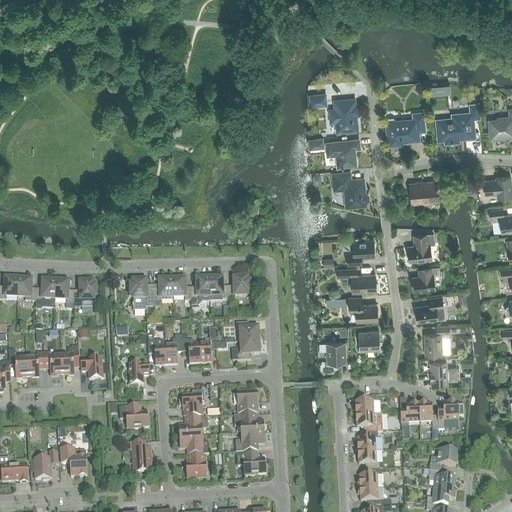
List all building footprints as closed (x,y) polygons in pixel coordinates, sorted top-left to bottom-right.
[(352,92),(359,84),(350,76),(343,84),(352,92)] [(310,96),(311,107),(327,105),(326,94),(310,96)] [(329,110),(331,123),(336,122),(337,132),(358,131),(357,119),(355,120),(355,116),(360,115),(359,104),(356,104),(355,99),(334,101),(335,109),(329,110)] [(438,140),(445,139),(446,142),(459,141),(458,137),(465,137),(465,138),(474,137),(473,119),(480,118),(478,104),(470,105),(470,113),(452,115),(453,119),(437,120),(438,140)] [(510,117),(498,118),(497,120),(489,121),(491,138),(511,136),(511,109),(509,109),(510,117)] [(388,122),(386,122),(389,146),(403,144),(402,142),(419,140),(418,132),(425,131),(424,112),(413,113),(413,119),(395,121),(395,119),(393,118),(389,118),(388,120),(388,122)] [(309,140),(309,148),(324,147),(323,138),(309,140)] [(338,166),(342,166),(342,168),(343,168),(343,166),(351,165),(351,166),(352,166),(357,166),(357,165),(357,159),(356,158),(355,158),(354,152),(355,151),(357,149),(358,149),(358,148),(359,148),(360,147),(359,140),(358,140),(351,140),(351,141),(340,142),(340,141),(326,143),(328,156),(337,155),(338,166)] [(363,190),(364,190),(364,189),(363,179),(350,180),(350,172),(333,174),(334,190),(345,189),(346,199),(345,200),(345,203),(346,204),(346,207),(366,205),(366,202),(367,202),(368,200),(368,196),(366,194),(363,194),(363,190)] [(485,194),(497,193),(497,198),(511,196),(511,193),(511,176),(496,178),(496,180),(484,181),(485,194)] [(427,183),(423,183),(423,182),(415,182),(415,183),(409,184),(411,204),(425,202),(425,205),(433,204),(432,200),(438,199),(437,187),(438,187),(437,181),(427,182),(427,183)] [(500,221),(502,233),(511,231),(511,214),(504,216),(503,209),(489,211),(491,222),(500,221)] [(430,244),(435,244),(433,234),(427,234),(414,236),(414,243),(415,243),(416,246),(408,247),(410,262),(432,259),(430,244)] [(353,252),(347,253),(347,264),(361,263),(361,256),(374,256),(374,249),(374,248),(375,247),(375,246),(375,245),(375,244),(374,243),(374,242),(374,241),(361,241),(361,239),(360,239),(359,238),(357,238),(356,239),(355,239),(354,240),(354,242),(352,242),(353,252)] [(439,267),(425,269),(418,269),(419,276),(412,277),(414,291),(422,290),(422,291),(435,289),(434,279),(440,279),(439,267)] [(352,282),(349,283),(350,290),(352,291),(352,293),(376,291),(376,290),(378,288),(378,284),(376,283),(375,274),(357,275),(357,268),(337,270),(337,277),(351,276),(352,282)] [(511,268),(501,270),(503,282),(510,281),(511,292),(511,268)] [(234,288),(228,288),(228,300),(235,300),(235,297),(247,296),(247,293),(249,293),(249,283),(247,283),(247,279),(246,279),(244,277),(240,278),(238,279),(234,279),(234,288)] [(197,289),(191,289),(191,301),(198,301),(198,298),(210,297),(209,280),(207,278),(203,279),(201,280),(197,280),(197,289)] [(210,280),(209,280),(210,297),(221,297),(222,300),(228,300),(228,288),(222,288),(222,280),(217,280),(215,278),(212,278),(210,280)] [(6,297),(18,298),(19,281),(18,281),(16,279),(12,279),(10,280),(6,280),(6,288),(0,288),(0,300),(6,301),(6,297)] [(25,302),(36,303),(37,290),(30,290),(31,281),(26,281),(25,279),(21,279),(19,281),(18,298),(25,298),(25,302)] [(160,290),(153,290),(153,305),(154,305),(161,305),(161,302),(173,301),(173,298),(172,281),(171,281),(170,279),(166,279),(164,281),(160,281),(160,290)] [(173,281),(172,281),(173,298),(184,298),(184,301),(191,301),(191,289),(185,289),(185,281),(180,281),(178,279),(174,279),(173,281)] [(154,308),(154,305),(153,305),(153,290),(146,290),(145,282),(141,282),(139,280),(135,280),(134,282),(133,282),(133,286),(130,286),(131,296),(133,296),(133,302),(133,305),(132,305),(132,308),(133,308),(133,311),(146,310),(146,308),(154,308)] [(55,283),(53,281),(49,281),(48,282),(43,282),(43,290),(37,290),(36,303),(36,310),(40,310),(42,308),(54,309),(55,300),(56,283),(55,283)] [(66,304),(74,305),(74,292),(68,292),(68,283),(64,283),(62,281),(58,281),(56,283),(55,300),(67,301),(66,304)] [(74,292),(74,305),(74,309),(82,308),(81,301),(93,300),(93,297),(96,297),(96,287),(93,287),(93,283),(92,283),(90,282),(86,282),(85,284),(80,284),(80,292),(74,292)] [(348,298),(349,310),(356,310),(357,321),(378,320),(377,304),(363,305),(362,297),(348,298)] [(442,318),(444,316),(443,307),(442,297),(429,298),(430,305),(416,307),(418,322),(438,319),(442,318)] [(240,331),(241,342),(258,341),(258,340),(260,339),(259,335),(258,334),(257,329),(249,330),(249,323),(236,324),(237,331),(240,331)] [(437,333),(424,334),(425,355),(442,354),(449,354),(450,352),(449,337),(450,337),(449,326),(436,326),(437,333)] [(122,328),(116,328),(117,337),(128,336),(128,330),(122,331),(122,328)] [(359,340),(359,352),(380,350),(379,339),(379,330),(358,331),(359,340)] [(175,340),(174,340),(171,343),(171,346),(165,346),(166,366),(177,365),(177,353),(183,353),(182,337),(175,338),(175,340)] [(187,337),(182,337),(183,353),(189,353),(189,364),(200,364),(199,344),(193,344),(193,340),(188,341),(187,341),(187,337)] [(209,343),(199,344),(200,364),(211,363),(210,351),(216,351),(216,339),(209,339),(209,343)] [(166,366),(165,346),(165,342),(164,342),(163,342),(162,341),(157,342),(156,343),(148,343),(149,355),(155,355),(155,366),(166,366)] [(258,341),(241,342),(241,350),(232,351),(232,362),(251,361),(251,354),(259,354),(259,349),(260,348),(260,344),(258,342),(258,341)] [(338,363),(347,362),(346,341),(337,342),(326,343),(327,363),(338,363)] [(74,376),(73,370),(79,369),(78,347),(71,347),(71,349),(67,349),(68,355),(61,355),(62,376),(67,376),(74,376)] [(62,376),(61,355),(55,356),(55,350),(50,350),(50,353),(43,353),(45,370),(50,370),(51,377),(58,377),(58,376),(62,376)] [(9,351),(9,362),(10,367),(15,367),(16,380),(23,379),(23,378),(28,378),(26,358),(16,358),(15,351),(9,351)] [(37,357),(26,358),(28,378),(32,378),(32,379),(39,378),(39,371),(45,370),(43,353),(37,354),(37,357)] [(81,361),(82,373),(89,372),(89,380),(105,379),(103,379),(102,359),(81,361)] [(5,391),(5,384),(11,384),(10,367),(9,362),(3,363),(3,364),(0,363),(0,394),(3,394),(4,393),(4,391),(5,391)] [(446,362),(431,363),(431,373),(431,379),(432,378),(432,387),(447,386),(447,380),(450,380),(450,382),(458,381),(457,369),(449,369),(449,370),(446,370),(446,362)] [(128,385),(128,386),(144,385),(143,377),(149,377),(148,364),(129,366),(130,385),(128,385)] [(184,408),(185,417),(202,416),(202,410),(201,402),(204,402),(204,391),(192,392),(192,396),(182,397),(182,399),(181,400),(179,401),(179,407),(181,408),(184,408)] [(256,413),(255,403),(257,403),(256,392),(237,393),(238,407),(239,414),(256,413)] [(356,415),(356,416),(374,415),(373,402),(376,402),(376,396),(362,397),(362,403),(355,403),(355,408),(355,409),(354,410),(355,413),(355,414),(356,415)] [(458,407),(458,403),(455,404),(455,403),(454,403),(453,403),(449,403),(448,404),(447,404),(443,404),(443,409),(437,409),(438,417),(438,431),(444,430),(444,422),(459,421),(458,418),(463,418),(463,406),(458,407)] [(407,424),(419,423),(418,405),(417,405),(416,404),(412,405),(411,406),(410,406),(406,406),(406,413),(400,413),(401,427),(407,427),(407,424)] [(432,423),(432,431),(438,431),(438,417),(432,417),(431,405),(427,405),(426,405),(425,404),(421,404),(420,405),(419,405),(418,405),(419,423),(420,423),(420,424),(421,426),(422,427),(424,428),(426,427),(427,426),(427,424),(427,423),(432,423)] [(140,407),(119,408),(120,420),(126,420),(127,430),(140,429),(140,428),(149,428),(148,414),(140,414),(140,407)] [(363,434),(377,433),(383,433),(382,414),(374,415),(356,416),(356,417),(355,418),(355,422),(356,423),(356,424),(356,428),(363,428),(363,434)] [(257,415),(234,416),(234,428),(241,428),(241,434),(263,433),(263,422),(257,422),(257,415)] [(185,427),(179,427),(180,438),(202,437),(202,430),(208,429),(207,418),(184,419),(185,427)] [(263,433),(241,434),(242,441),(235,442),(236,453),(259,452),(258,445),(264,444),(263,433)] [(358,452),(358,453),(375,452),(375,439),(378,439),(377,433),(363,434),(364,440),(357,440),(357,445),(357,446),(356,446),(357,450),(357,451),(357,452),(358,452)] [(225,435),(225,444),(234,444),(234,435),(225,435)] [(202,437),(180,438),(180,449),(186,449),(187,456),(195,456),(209,455),(209,444),(202,443),(202,437)] [(130,444),(130,452),(132,452),(134,474),(152,473),(150,450),(145,450),(145,443),(130,444)] [(74,452),(74,450),(61,450),(61,464),(70,464),(71,478),(87,477),(85,452),(74,452)] [(431,458),(430,464),(430,471),(442,472),(443,466),(455,467),(456,463),(458,464),(458,455),(457,455),(457,452),(437,451),(436,459),(431,458)] [(365,465),(365,471),(379,470),(379,464),(376,464),(375,452),(358,453),(358,454),(357,455),(357,459),(358,460),(358,461),(358,465),(365,465)] [(51,479),(50,466),(57,465),(57,453),(50,453),(50,459),(34,460),(35,480),(42,480),(42,482),(50,481),(50,479),(51,479)] [(258,454),(237,455),(237,467),(244,467),(244,476),(258,476),(257,475),(266,474),(266,466),(266,464),(265,464),(265,460),(258,461),(258,454)] [(187,468),(187,479),(206,478),(205,464),(205,457),(187,458),(188,468),(187,468)] [(2,482),(20,481),(20,483),(27,482),(26,465),(9,466),(9,459),(0,459),(0,467),(1,467),(2,482)] [(360,489),(360,490),(377,489),(377,476),(380,476),(379,470),(365,471),(366,477),(359,477),(359,482),(359,483),(358,483),(358,487),(359,488),(359,489),(360,489)] [(434,482),(434,488),(454,490),(454,487),(455,488),(456,481),(454,481),(454,479),(441,478),(442,472),(430,471),(429,482),(434,482)] [(454,490),(434,488),(433,499),(427,498),(427,505),(439,506),(448,507),(449,501),(453,501),(453,499),(454,499),(455,493),(453,492),(454,490)] [(367,502),(367,508),(381,507),(381,501),(378,501),(377,489),(360,490),(360,491),(359,492),(359,496),(360,497),(360,498),(360,502),(367,502)]
